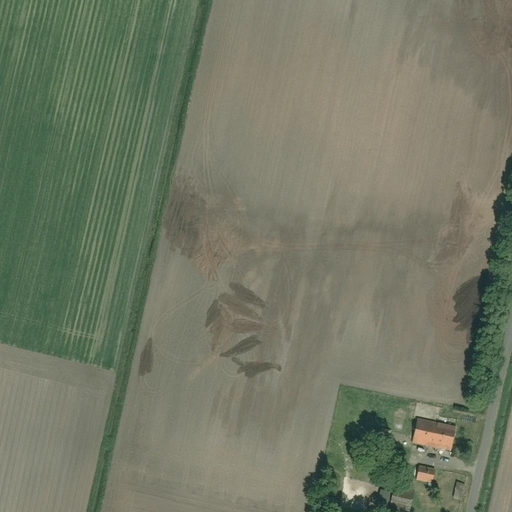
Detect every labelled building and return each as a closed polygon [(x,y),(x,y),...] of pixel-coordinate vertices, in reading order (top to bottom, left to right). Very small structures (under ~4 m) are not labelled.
[(418,419),(413,442),(451,450),(456,426),(418,419)] [(431,480),(433,467),(421,465),(419,478),(431,480)] [(465,483),(454,480),(450,495),(461,498),(465,483)] [(365,503),(369,485),(353,481),(349,499),(365,503)] [(411,511),(416,491),(397,487),(392,509),(405,511),(411,511)]
